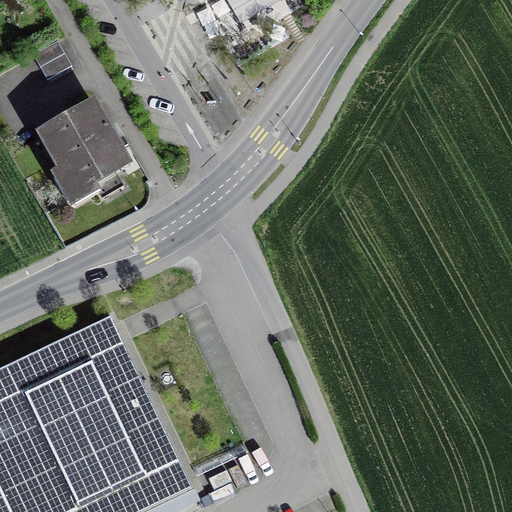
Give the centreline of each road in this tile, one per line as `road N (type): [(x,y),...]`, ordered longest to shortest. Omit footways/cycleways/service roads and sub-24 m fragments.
road 1 (unclassified): [(342,473),(219,194)]
road 2 (residential): [(182,221),(54,0)]
road 3 (tertiary): [(367,0),(271,140),(219,194)]
road 4 (tertiary): [(182,221),(0,308)]
